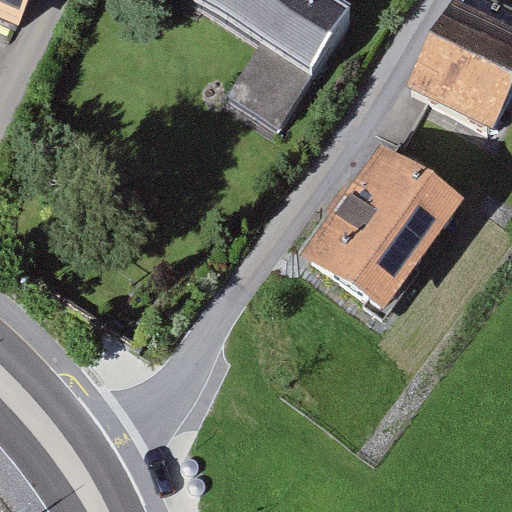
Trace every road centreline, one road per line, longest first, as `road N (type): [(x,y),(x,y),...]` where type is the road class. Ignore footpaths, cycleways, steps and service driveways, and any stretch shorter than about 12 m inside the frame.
road 1 (residential): [(78,478),(126,446),(383,112),(455,0)]
road 2 (residential): [(0,126),(59,0)]
road 3 (secondary): [(78,478),(0,383)]
